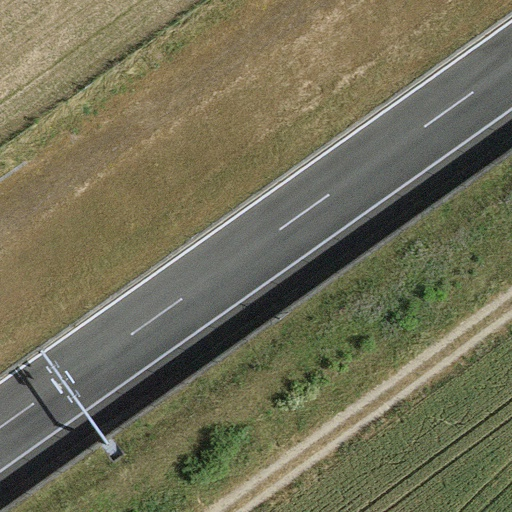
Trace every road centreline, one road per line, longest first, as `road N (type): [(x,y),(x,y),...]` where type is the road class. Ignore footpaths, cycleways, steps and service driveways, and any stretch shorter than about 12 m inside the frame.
road 1 (motorway): [(0,431),(511,67)]
road 2 (motorway): [(432,0),(0,307)]
road 3 (track): [(215,511),(511,293)]
